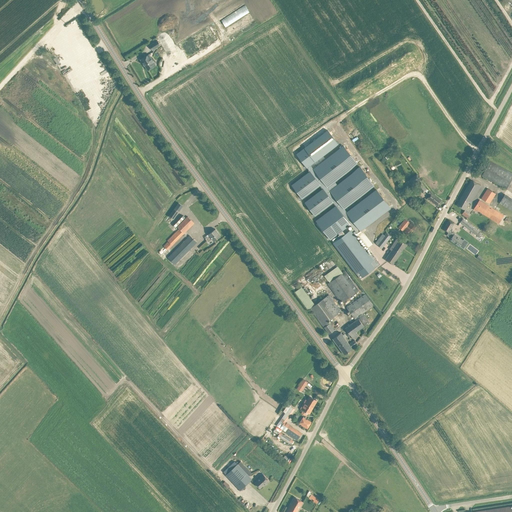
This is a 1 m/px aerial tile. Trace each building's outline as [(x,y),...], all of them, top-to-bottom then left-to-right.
[(161,0),(155,4),(192,64),(208,54),(275,14),(266,0),(161,0)] [(158,40),(149,45),(152,50),(160,45),(158,40)] [(143,63),(148,70),(156,65),(149,54),(140,59),(143,63)] [(351,121),(343,126),(366,159),(374,154),(351,121)] [(309,172),(291,185),(301,198),(319,185),(322,189),(304,202),(314,216),(332,202),(335,206),(315,221),(329,240),(349,224),(352,228),(332,243),(355,274),(357,272),(362,277),(379,264),(371,254),(369,256),(353,236),(389,208),(375,191),(346,213),(343,208),(372,186),(359,168),(329,191),(328,190),(334,186),(332,183),(327,187),(326,186),(356,164),(343,146),(313,169),(310,165),(337,144),(327,130),(295,154),(309,172)] [(482,175),(507,189),(511,179),(511,173),(490,161),(482,175)] [(457,205),(464,210),(469,202),(471,203),(481,185),(472,180),(457,205)] [(427,193),(430,195),(427,198),(438,205),(441,200),(431,193),(432,192),(429,190),(427,189),(421,182),(416,186),(422,193),(425,191),(427,192),(427,193)] [(481,199),(489,204),(496,193),(488,188),(481,199)] [(499,203),(511,211),(511,198),(505,194),(499,203)] [(475,207),(483,213),(499,223),(504,215),(479,200),(475,207)] [(171,219),(175,222),(185,210),(181,207),(171,219)] [(462,214),(467,218),(470,213),(465,210),(462,214)] [(179,228),(167,240),(168,241),(164,246),(167,250),(194,223),(188,216),(177,226),(179,228)] [(460,222),(472,232),(479,237),(482,233),(463,218),(460,222)] [(405,219),(398,227),(403,231),(410,223),(405,219)] [(453,236),(453,235),(455,232),(452,231),(453,229),(451,228),(454,223),(449,220),(443,229),(448,232),(446,235),(451,238),(453,236)] [(403,231),(404,232),(407,235),(416,228),(412,224),(403,231)] [(206,238),(208,242),(212,239),(214,241),(220,236),(215,229),(208,234),(210,235),(206,238)] [(382,234),(375,243),(378,245),(380,247),(382,248),(392,236),(387,232),(384,235),(382,234)] [(454,234),(453,236),(451,238),(450,239),(459,246),(463,241),(454,234)] [(168,257),(175,264),(197,242),(190,235),(168,257)] [(397,238),(391,246),(394,248),(386,260),(393,264),(401,253),(400,252),(406,244),(397,238)] [(327,284),(340,301),(342,300),(343,301),(355,292),(359,290),(345,271),(330,282),(327,284)] [(301,286),(295,291),(308,309),(314,304),(301,286)] [(356,321),(349,325),(345,328),(353,339),(358,335),(356,332),(369,322),(362,313),(373,305),(371,301),(365,293),(346,307),(356,321)] [(311,308),(329,334),(335,330),(328,320),(341,311),(329,295),(311,308)] [(355,340),(349,344),(341,332),(333,338),(344,354),(352,348),(352,347),(357,343),(355,340)] [(306,402),(305,401),(301,408),(303,410),(301,413),(306,416),(308,412),(309,413),(317,400),(310,396),(306,402)] [(282,407),(280,409),(283,411),(285,413),(282,417),(287,421),(290,416),(295,409),(293,407),(290,405),(288,404),(285,409),(282,407)] [(299,424),(307,429),(311,422),(303,417),(299,424)] [(285,421),(280,428),(285,431),(285,432),(292,437),(296,430),(289,425),(290,424),(286,422),(285,421)] [(278,432),(276,437),(291,443),(293,439),(278,432)] [(252,473),(241,461),(239,463),(237,461),(236,462),(234,461),(223,471),(226,474),(226,475),(240,490),(252,479),(249,475),(252,473)] [(254,482),(260,488),(265,484),(269,480),(263,474),(254,482)] [(313,501),(317,504),(319,500),(308,492),(306,495),(309,497),(309,498),(310,499),(311,498),(314,500),(313,501)] [(286,511),(296,511),(303,501),(295,497),(286,511)]
